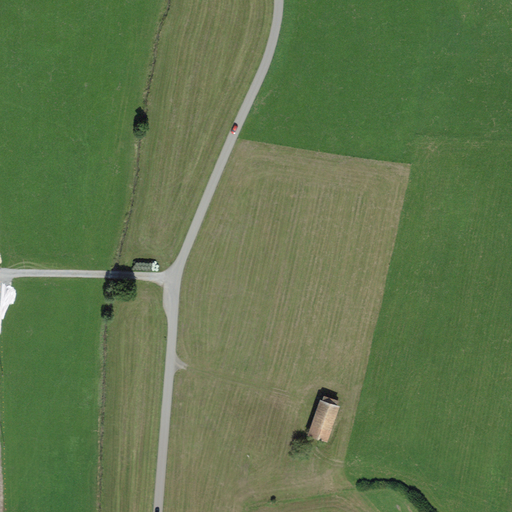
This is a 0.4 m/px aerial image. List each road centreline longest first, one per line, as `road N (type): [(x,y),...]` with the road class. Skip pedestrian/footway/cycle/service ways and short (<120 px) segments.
road 1 (unclassified): [(280,0),(268,62),(173,278),(158,511)]
road 2 (track): [(0,273),(173,278)]
